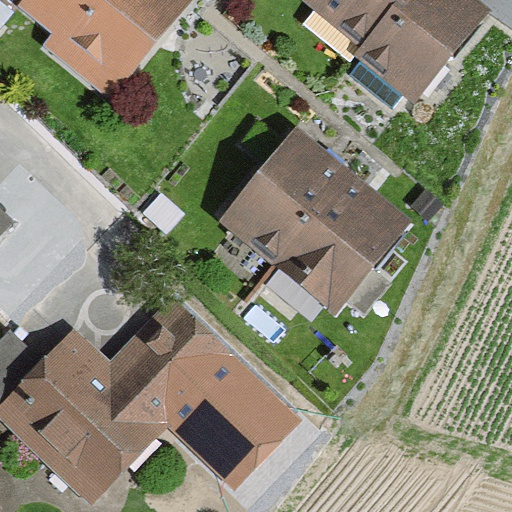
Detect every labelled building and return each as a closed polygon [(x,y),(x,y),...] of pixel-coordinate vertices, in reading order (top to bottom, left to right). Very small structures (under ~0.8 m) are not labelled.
[(187,0),(25,0),(19,9),(62,44),(49,59),(111,109),(195,6),(187,0)] [(302,0),(360,46),(396,0),(302,0)] [(398,117),(478,20),(454,0),(396,0),(360,46),(340,69),(398,117)] [(511,0),(458,0),(511,27),(511,0)] [(284,272),(360,180),(296,128),(220,220),(284,272)] [(415,226),(360,180),(284,272),(340,318),(415,226)] [(0,247),(16,229),(0,214),(0,247)] [(159,440),(232,364),(175,309),(99,387),(56,346),(0,403),(0,440),(74,511),(124,511),(177,457),(159,440)]
